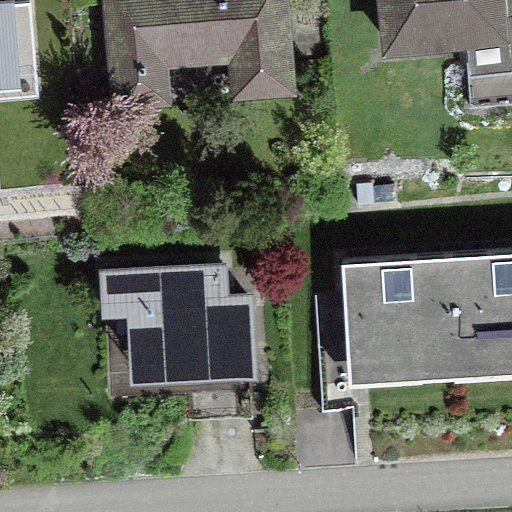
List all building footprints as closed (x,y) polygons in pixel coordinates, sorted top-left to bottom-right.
[(0,0),(0,92),(37,90),(30,0),(0,0)] [(110,0),(119,102),(165,98),(162,62),(235,56),(238,89),(286,86),(278,0),(110,0)] [(511,0),(385,0),(389,45),(471,38),(473,65),(511,61),(511,0)] [(511,239),(340,251),(343,298),(347,355),(511,343),(511,239)] [(220,261),(105,269),(107,307),(131,305),(135,361),(250,353),(246,292),(222,294),(221,273),(220,261)]
